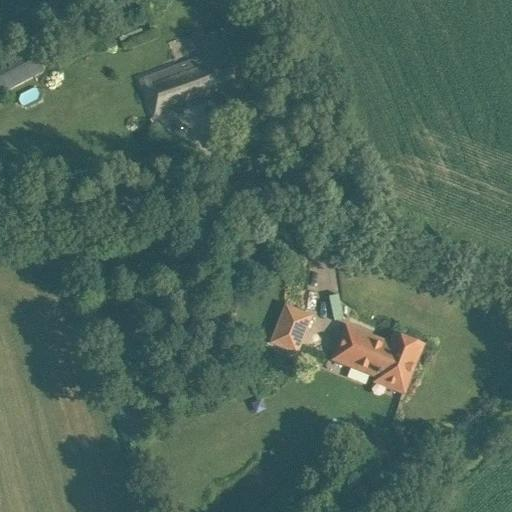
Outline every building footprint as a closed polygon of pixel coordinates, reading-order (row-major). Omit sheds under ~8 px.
[(241,88),(234,69),(221,33),(201,40),(207,57),(141,81),(154,117),(183,106),(184,108),(241,88)] [(0,62),(0,94),(46,74),(34,48),(0,62)] [(271,344),(297,354),(311,317),(285,307),(271,344)] [(333,359),(377,377),(375,382),(404,394),(422,346),(394,335),(390,345),(346,327),(333,359)] [(385,451),(366,471),(374,480),(377,477),(393,461),(394,460),(385,451)]
